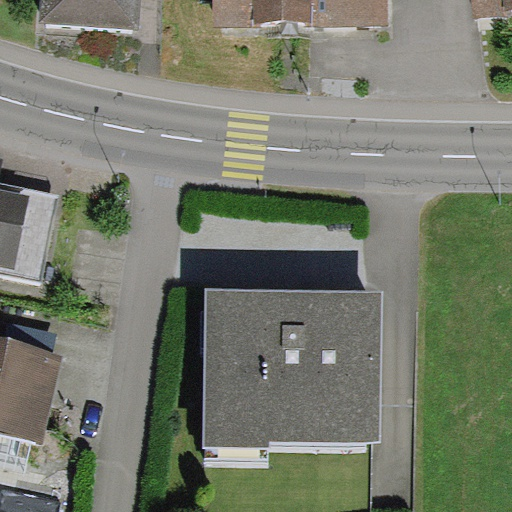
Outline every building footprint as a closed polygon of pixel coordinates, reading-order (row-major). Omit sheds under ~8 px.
[(42,0),(41,28),(137,36),(139,0),(42,0)] [(213,0),(214,30),(382,27),(382,0),(213,0)] [(511,0),(470,0),(472,18),(511,14),(511,0)] [(0,273),(43,283),(63,197),(0,182),(0,175),(4,160),(0,159),(0,273)] [(379,297),(202,298),(203,465),(265,465),(265,449),(379,449),(379,297)] [(0,435),(42,445),(56,388),(63,355),(52,353),(56,336),(0,323),(0,435)]
